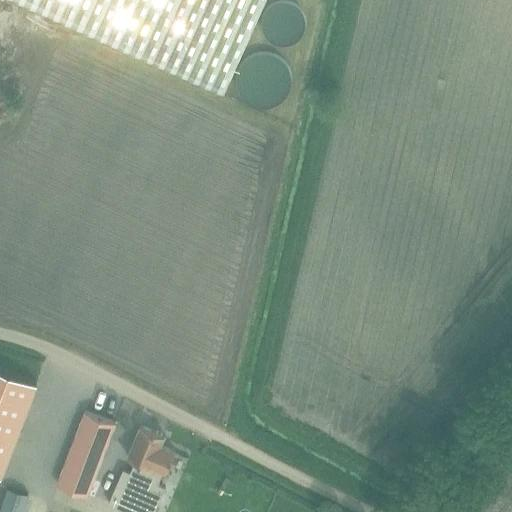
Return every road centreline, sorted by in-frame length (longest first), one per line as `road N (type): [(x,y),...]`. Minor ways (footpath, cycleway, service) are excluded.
road 1 (unclassified): [(358,511),(0,340)]
road 2 (track): [(511,412),(427,511)]
